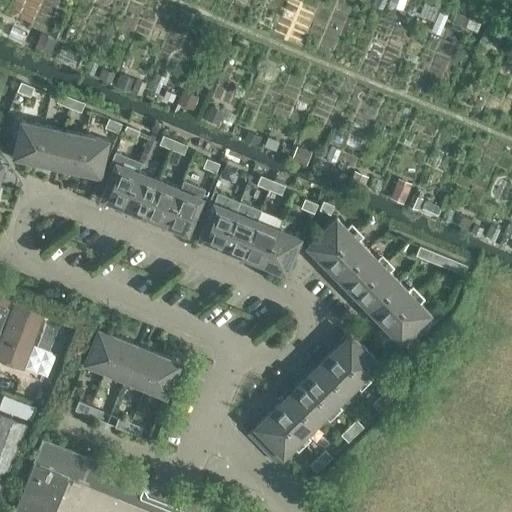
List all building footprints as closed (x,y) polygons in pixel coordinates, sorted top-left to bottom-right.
[(14,90),(26,95),(29,86),(17,81),(14,90)] [(59,92),(55,100),(81,111),(84,102),(59,92)] [(104,126),(118,131),(122,122),(108,116),(104,126)] [(10,154),(32,159),(40,122),(18,117),(10,154)] [(40,122),(32,159),(53,163),(61,126),(40,122)] [(122,133),(136,139),(140,129),(126,123),(122,133)] [(82,131),(61,126),(53,163),(75,168),(82,131)] [(82,131),(75,168),(96,172),(104,136),(82,131)] [(161,133),(158,142),(183,153),(187,144),(161,133)] [(98,195),(123,205),(137,170),(135,169),(139,159),(112,149),(106,162),(111,164),(98,195)] [(202,166),(216,171),(219,162),(206,156),(202,166)] [(219,173),(233,179),(237,170),(223,164),(219,173)] [(123,205),(144,213),(158,179),(137,170),(123,205)] [(286,183),(260,173),(256,183),(281,193),(286,183)] [(158,179),(144,213),(165,222),(179,187),(158,179)] [(179,187),(165,222),(184,230),(193,207),(200,210),(207,194),(203,193),(205,188),(183,179),(179,187)] [(196,235),(221,244),(235,210),(239,199),(217,190),(213,201),(211,200),(196,235)] [(300,205),(314,211),(318,202),(304,196),(300,205)] [(235,210),(221,244),(242,253),(256,218),(261,207),(239,199),(235,210)] [(318,208),(330,213),(334,204),(323,199),(318,208)] [(305,242),(324,262),(353,234),(333,214),(305,242)] [(277,227),(256,218),(242,253),(263,262),(277,227)] [(277,227),(263,262),(282,269),(297,234),(277,227)] [(324,262),(340,278),(368,249),(353,234),(324,262)] [(467,263),(419,244),(415,253),(463,273),(467,263)] [(368,249),(340,278),(355,293),(384,265),(368,249)] [(355,293),(370,309),(399,281),(384,265),(355,293)] [(370,309),(386,324),(414,296),(399,281),(370,309)] [(0,286),(0,301),(6,303),(11,291),(0,286)] [(17,296),(0,338),(0,356),(21,365),(44,307),(17,296)] [(414,296),(386,324),(405,344),(434,316),(414,296)] [(0,303),(0,328),(9,307),(0,303)] [(37,343),(49,348),(57,325),(46,321),(37,343)] [(83,360),(104,368),(117,335),(96,327),(83,360)] [(332,346),(360,375),(376,359),(348,330),(332,346)] [(117,335),(104,368),(124,376),(137,343),(117,335)] [(124,376),(144,384),(157,352),(137,343),(124,376)] [(316,362),(344,390),(360,375),(332,346),(316,362)] [(157,352),(144,384),(164,393),(178,360),(157,352)] [(344,390),(316,362),(301,377),(329,405),(344,390)] [(301,377),(285,392),(313,421),(329,405),(301,377)] [(379,393),(385,400),(392,393),(386,386),(379,393)] [(269,408),(298,436),(313,421),(285,392),(269,408)] [(385,400),(379,393),(371,401),(378,407),(385,400)] [(74,408),(85,413),(89,405),(77,400),(74,408)] [(89,405),(85,413),(97,418),(101,410),(89,405)] [(298,436),(269,408),(246,431),(274,459),(298,436)] [(0,409),(0,486),(26,419),(0,409)] [(114,425),(126,429),(129,421),(117,416),(114,425)] [(347,424),(354,431),(361,423),(355,417),(347,424)] [(129,421),(126,429),(137,434),(141,426),(129,421)] [(354,431),(347,424),(340,431),(346,438),(354,431)] [(51,511),(67,474),(159,511),(229,511),(42,435),(10,511),(51,511)] [(316,455),(322,461),(330,454),(323,448),(316,455)] [(322,461),(316,455),(309,462),(315,469),(322,461)]
